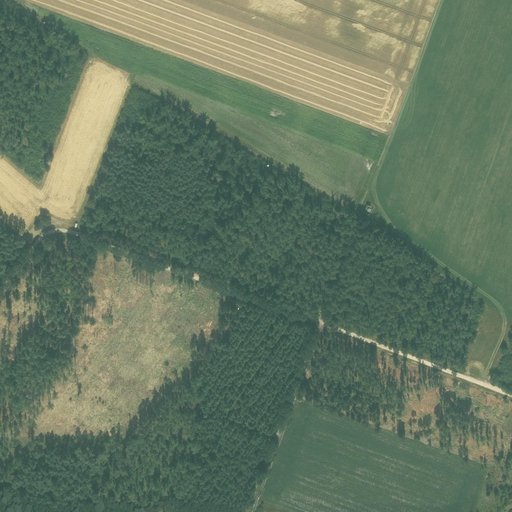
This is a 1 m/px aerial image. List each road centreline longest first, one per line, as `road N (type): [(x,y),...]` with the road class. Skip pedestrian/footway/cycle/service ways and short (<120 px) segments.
road 1 (track): [(0,286),(34,244),(56,235),(308,327)]
road 2 (track): [(308,327),(511,401)]
road 3 (track): [(308,327),(364,208)]
